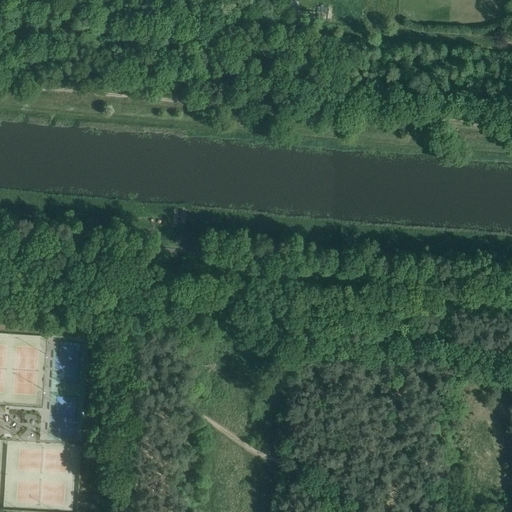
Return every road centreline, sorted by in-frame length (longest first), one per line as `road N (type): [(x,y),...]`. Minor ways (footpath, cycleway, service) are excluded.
road 1 (track): [(0,75),(511,121)]
road 2 (track): [(356,511),(117,359),(120,320)]
